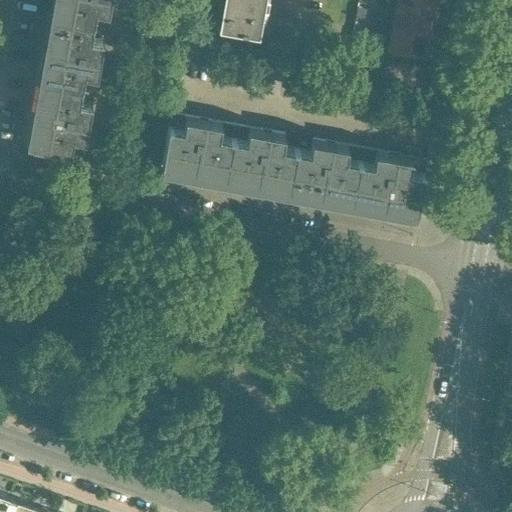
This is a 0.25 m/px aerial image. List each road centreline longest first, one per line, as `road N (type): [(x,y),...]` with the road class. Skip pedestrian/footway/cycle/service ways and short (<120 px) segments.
road 1 (residential): [(462,269),(0,180)]
road 2 (residential): [(462,269),(443,388),(404,511)]
road 3 (residential): [(459,511),(488,274)]
road 4 (residential): [(215,511),(0,437)]
road 5 (residential): [(494,90),(279,49)]
road 6 (residential): [(494,90),(462,269)]
road 7 (residential): [(439,134),(268,102)]
road 8 (residential): [(488,274),(511,150)]
